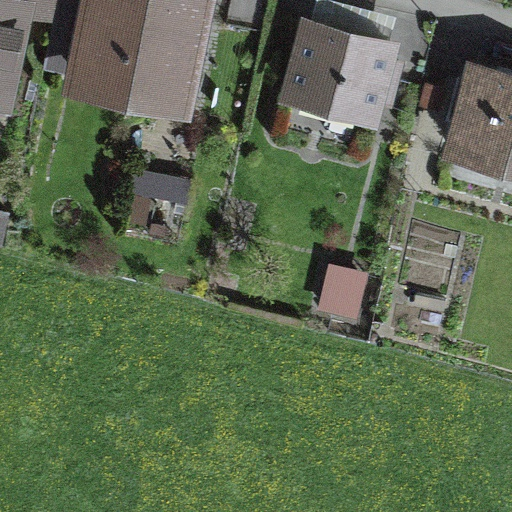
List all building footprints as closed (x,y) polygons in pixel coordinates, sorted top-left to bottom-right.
[(0,0),(0,88),(18,6),(53,13),(56,0),(0,0)] [(56,0),(53,13),(42,64),(77,71),(92,0),(56,0)] [(92,0),(77,71),(164,89),(174,44),(190,48),(199,3),(185,0),(92,0)] [(307,20),(288,88),(371,111),(389,43),(307,20)] [(511,75),(475,66),(454,143),(511,158),(511,75)] [(335,266),(326,303),(347,308),(355,270),(335,266)]
